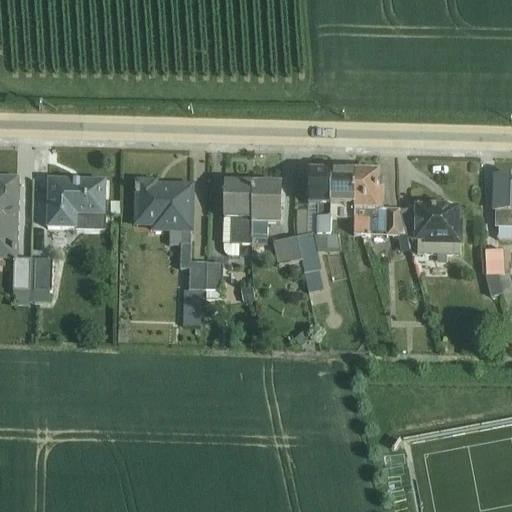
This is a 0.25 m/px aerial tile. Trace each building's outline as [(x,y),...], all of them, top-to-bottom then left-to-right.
[(331,221),(334,173),(311,173),(309,214),(298,213),(299,241),(310,297),(324,293),(320,274),(322,273),(319,256),(342,256),(339,239),(331,238),(331,221)] [(334,173),(331,221),(355,222),(356,173),(334,173)] [(356,173),(355,222),(354,239),(371,239),(371,236),(387,236),(387,240),(397,240),(402,257),(411,255),(407,240),(409,240),(401,214),(385,212),(385,191),(380,191),(381,174),(356,173)] [(511,177),(494,178),(493,215),(496,215),(496,231),(500,231),(499,243),(511,243),(511,177)] [(30,303),(32,263),(19,262),(21,180),(0,179),(0,262),(14,263),(13,299),(17,299),(17,307),(30,307),(30,303)] [(49,182),(48,232),(105,233),(107,184),(49,182)] [(206,294),(206,267),(190,267),(191,236),(194,236),(196,187),(159,186),(159,183),(135,182),(134,230),(152,230),(151,236),(171,236),(170,249),(181,249),(181,273),(190,273),(190,293),(184,293),(183,329),(200,330),(202,294),(206,294)] [(253,248),(254,186),(226,185),(223,247),(224,247),(225,254),(227,257),(232,259),(240,259),(241,248),(253,248)] [(254,186),(253,248),(268,249),(268,228),(282,228),(283,186),(254,186)] [(401,214),(409,240),(415,241),(415,246),(419,245),(418,257),(437,258),(437,266),(447,267),(447,258),(462,259),(462,248),(464,248),(464,222),(461,222),(462,209),(416,208),(415,212),(401,214)] [(297,241),(273,246),(278,269),(288,267),(290,276),(304,273),(297,241)] [(504,253),(486,254),(487,280),(492,300),(504,297),(506,303),(511,301),(511,285),(510,273),(505,274),(504,253)] [(429,260),(412,258),(411,273),(428,274),(429,260)] [(32,263),(30,303),(49,304),(50,294),(51,295),(53,263),(32,263)] [(206,267),(206,294),(206,300),(222,300),(224,267),(206,267)]
